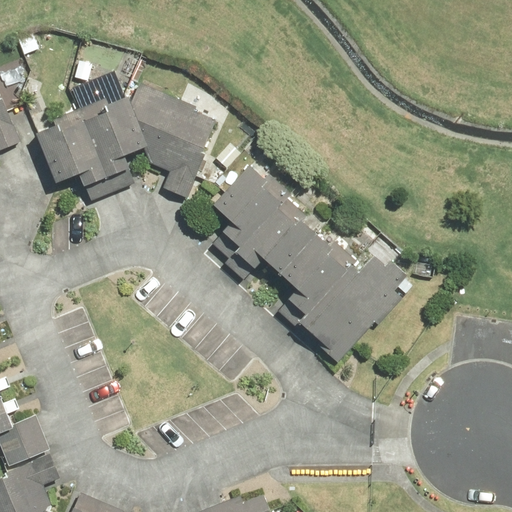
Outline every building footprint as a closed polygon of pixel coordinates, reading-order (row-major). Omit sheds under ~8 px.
[(130,88),(36,125),(57,181),(81,171),(92,200),(140,182),(129,153),(146,146),(152,163),(170,171),(164,187),(188,197),(222,115),(142,82),(134,99),(130,88)] [(0,150),(23,141),(6,96),(2,98),(0,92),(0,150)] [(363,268),(251,163),(211,206),(230,223),(226,228),(244,245),(238,251),(258,269),(268,259),(298,288),(292,295),(310,312),(301,322),(341,360),(377,322),(381,326),(407,298),(396,288),(411,272),(395,257),(388,265),(376,254),(363,268)] [(0,433),(13,465),(52,450),(38,413),(15,422),(0,384),(0,433)] [(126,511),(127,510),(83,491),(74,511),(58,511),(56,511),(45,483),(62,477),(53,454),(6,471),(8,475),(0,478),(0,511),(173,511),(171,511),(126,511)] [(242,493),(194,511),(273,511),(266,493),(245,501),(242,493)]
